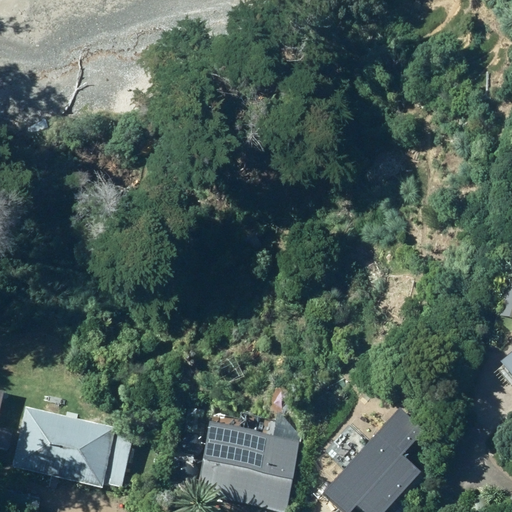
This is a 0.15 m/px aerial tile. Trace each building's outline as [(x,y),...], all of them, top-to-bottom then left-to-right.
[(511,352),(495,366),(511,387),(511,352)] [(48,408),(56,410),(63,406),(66,398),(61,390),(54,389),(46,392),(44,400),(48,408)] [(112,428),(23,407),(9,466),(99,487),(100,483),(119,487),(130,439),(111,434),(112,428)] [(389,416),(319,499),(334,511),(351,511),(352,511),(351,511),(386,511),(419,474),(404,462),(420,443),(389,416)] [(0,427),(0,447),(7,449),(10,430),(0,427)] [(194,498),(261,511),(287,511),(301,447),(209,427),(194,498)]
